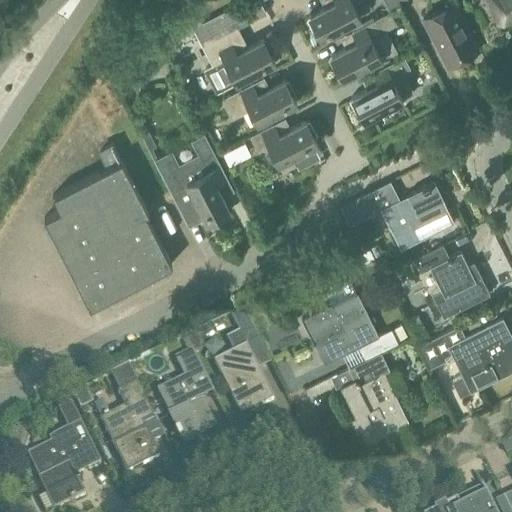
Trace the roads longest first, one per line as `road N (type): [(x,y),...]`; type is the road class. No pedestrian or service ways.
road 1 (residential): [(278,1),(355,157),(325,182),(302,238),(0,397)]
road 2 (residential): [(134,511),(317,417),(353,496)]
road 3 (residential): [(353,496),(511,418)]
road 4 (secondary): [(0,140),(87,0)]
